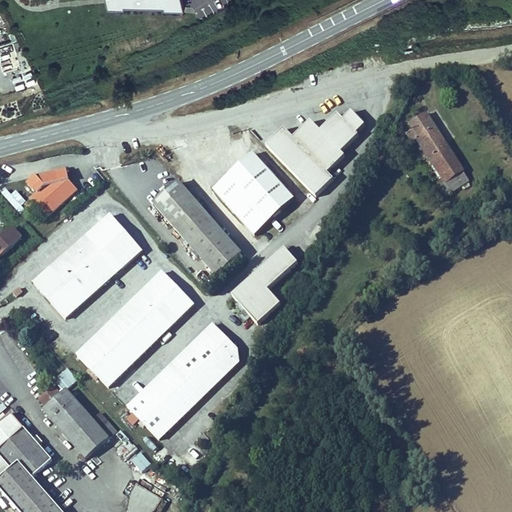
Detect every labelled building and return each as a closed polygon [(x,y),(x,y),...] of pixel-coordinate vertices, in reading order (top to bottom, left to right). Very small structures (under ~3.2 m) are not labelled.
[(113,0),(116,8),(126,6),(129,18),(169,8),(172,9),(186,6),(184,0),(113,0)] [(284,131),(267,149),(316,199),(334,181),(329,175),(346,158),(343,155),(360,138),(358,135),(365,128),(353,115),(344,123),(338,117),(322,133),(312,123),(294,141),(284,131)] [(444,149),(424,115),(409,125),(412,130),(406,134),(412,142),(418,139),(429,158),(444,149)] [(444,149),(429,158),(446,184),(460,175),(444,149)] [(253,155),(214,190),(255,236),(295,201),(253,155)] [(38,190),(39,193),(33,199),(49,216),(78,191),(70,182),(68,172),(43,178),(42,175),(34,183),(36,190),(38,190)] [(468,186),(460,175),(446,184),(453,196),(468,186)] [(178,184),(155,205),(218,277),(242,256),(178,184)] [(445,201),(453,196),(446,184),(437,189),(445,201)] [(0,214),(0,259),(23,240),(0,214)] [(65,321),(142,253),(110,217),(33,286),(65,321)] [(21,219),(17,222),(22,227),(25,224),(21,219)] [(298,267),(284,252),(232,298),(257,327),(280,307),(268,293),(298,267)] [(107,390),(193,307),(162,274),(76,357),(107,390)] [(157,442),(237,365),(236,351),(212,327),(126,410),(139,424),(137,426),(141,430),(143,428),(157,442)] [(65,394),(79,382),(69,371),(55,383),(65,394)] [(67,392),(63,396),(55,388),(41,400),(48,409),(44,412),(87,460),(109,440),(67,392)] [(0,457),(0,450),(24,429),(7,411),(0,417),(0,480),(11,470),(0,457)] [(94,421),(111,441),(118,434),(101,414),(94,421)] [(0,450),(0,457),(11,470),(0,480),(0,490),(19,511),(61,511),(33,479),(52,461),(40,447),(39,445),(35,449),(31,444),(35,441),(33,439),(24,429),(0,450)] [(37,436),(33,439),(35,441),(31,444),(35,449),(39,445),(40,447),(44,444),(37,436)]
